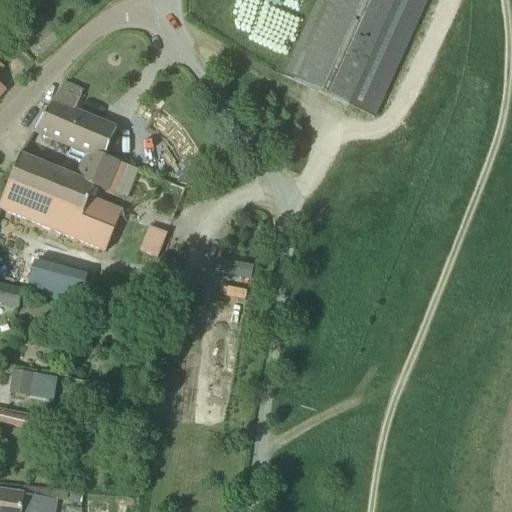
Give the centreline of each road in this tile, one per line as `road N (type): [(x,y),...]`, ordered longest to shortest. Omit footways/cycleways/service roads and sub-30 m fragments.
road 1 (unclassified): [(252,511),(287,250),(265,169),(163,2)]
road 2 (track): [(369,511),(386,410),(483,172),(508,86),(502,0)]
road 3 (track): [(444,0),(386,124),(325,125),(315,105),(175,30)]
road 4 (residential): [(0,124),(104,23),(163,2)]
road 5 (track): [(256,452),(363,390)]
